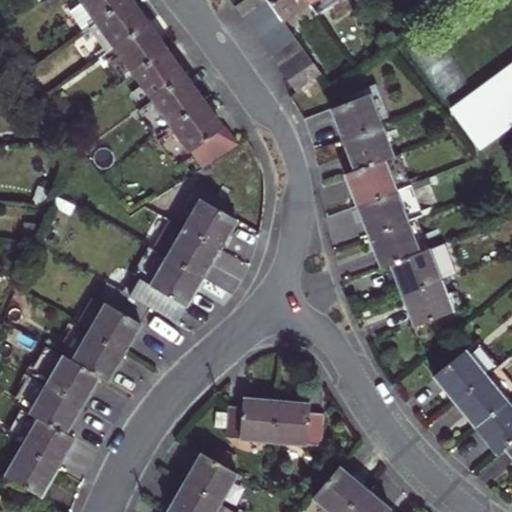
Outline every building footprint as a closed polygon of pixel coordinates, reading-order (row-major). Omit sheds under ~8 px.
[(48,0),(55,9),(67,0),(48,0)] [(91,0),(110,26),(141,3),(138,0),(91,0)] [(250,0),(242,6),(251,18),(276,0),(250,0)] [(277,0),(276,0),(251,18),(260,29),(286,11),(277,0)] [(277,0),(286,11),(290,17),(313,0),(277,0)] [(315,0),(325,12),(341,0),(315,0)] [(141,3),(110,26),(99,34),(118,59),(128,52),(159,29),(150,17),(141,3)] [(286,11),(260,29),(268,40),(294,22),(290,17),(286,11)] [(294,22),(268,40),(278,53),(303,35),(294,22)] [(159,29),(128,52),(146,76),(177,54),(169,42),(159,29)] [(303,35),(278,53),(287,65),(313,47),(303,35)] [(313,47),(287,65),(295,75),(320,57),(313,47)] [(177,54),(146,76),(154,88),(145,96),(154,110),(164,102),(195,80),(187,69),(177,54)] [(320,57),(295,75),(305,89),(330,71),(320,57)] [(511,69),(455,111),(483,150),(511,128),(511,69)] [(195,80),(164,102),(182,127),(213,104),(203,91),(195,80)] [(337,125),(343,141),(380,126),(368,95),(331,109),(337,125)] [(213,104),(182,127),(200,151),(231,129),(221,115),(213,104)] [(350,158),(355,172),(382,162),(392,158),(380,126),(343,141),(350,158)] [(349,191),(356,208),(394,193),(382,162),(355,172),(343,177),(349,191)] [(394,193),(356,208),(362,224),(368,239),(406,223),(394,193)] [(208,200),(192,229),(226,248),(233,234),(242,219),(208,200)] [(226,248),(192,229),(181,222),(164,251),(175,258),(209,277),(217,262),(226,248)] [(380,270),(391,266),(418,255),(406,223),(368,239),(375,257),(380,270)] [(397,280),(403,295),(440,281),(428,251),(418,255),(391,266),(397,280)] [(200,292),(209,277),(175,258),(159,286),(193,305),(200,292)] [(440,281),(403,295),(409,312),(416,329),(453,314),(440,281)] [(145,333),(159,309),(122,288),(96,334),(133,355),(145,333)] [(80,363),(107,378),(117,384),(125,369),(133,355),(96,334),(80,363)] [(449,386),(462,402),(493,377),(471,349),(440,375),(449,386)] [(107,378),(80,363),(70,358),(54,386),(90,407),(98,393),(107,378)] [(472,415),(481,427),(511,402),(511,401),(493,377),(462,402),(472,415)] [(90,407),(54,386),(37,415),(48,422),(73,436),(83,419),(90,407)] [(231,438),(277,442),(279,399),(247,398),(246,407),(240,407),(232,407),(231,438)] [(318,412),(312,412),(312,401),(304,401),(279,399),(277,442),(324,445),(326,412),(318,412)] [(493,441),(502,453),(511,446),(511,445),(511,402),(481,427),(493,441)] [(73,436),(48,422),(32,451),(67,471),(77,455),(84,442),(73,436)] [(67,471),(32,451),(14,483),(49,503),(58,488),(67,471)] [(221,501),(237,472),(200,452),(192,465),(184,481),(221,501)] [(327,511),(353,511),(369,494),(359,485),(345,472),(318,503),(327,511)] [(168,511),(214,511),(221,501),(184,481),(175,495),(167,511),(168,511)] [(388,511),(382,505),(369,494),(353,511),(388,511)]
